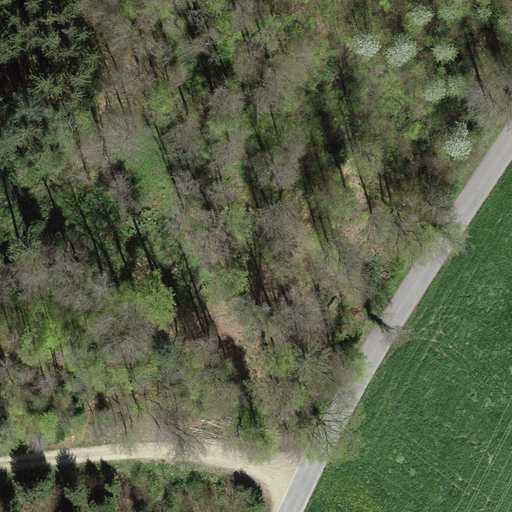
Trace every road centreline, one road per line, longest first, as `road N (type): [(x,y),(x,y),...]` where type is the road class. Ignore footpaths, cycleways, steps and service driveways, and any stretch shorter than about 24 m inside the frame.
road 1 (tertiary): [(511,135),(388,332),(289,511)]
road 2 (track): [(0,466),(199,451),(304,478)]
